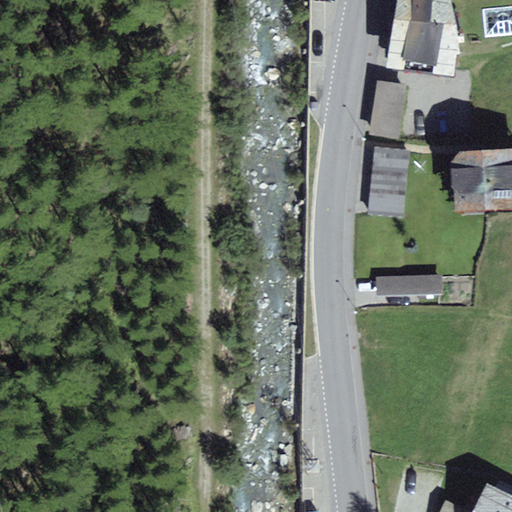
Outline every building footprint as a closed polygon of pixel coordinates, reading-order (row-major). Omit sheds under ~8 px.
[(461,0),(407,0),(398,61),(461,70),(468,24),(461,0)] [(409,87),(381,83),(373,137),(400,141),(409,87)] [(511,148),(471,149),(462,161),(463,211),(511,209),(511,148)] [(410,155),(375,151),(369,215),(403,218),(410,155)] [(443,277),(378,278),(378,293),(443,292),(443,277)] [(511,511),(511,493),(493,483),(478,511),(511,511)] [(470,511),(448,501),(442,511),(470,511)]
